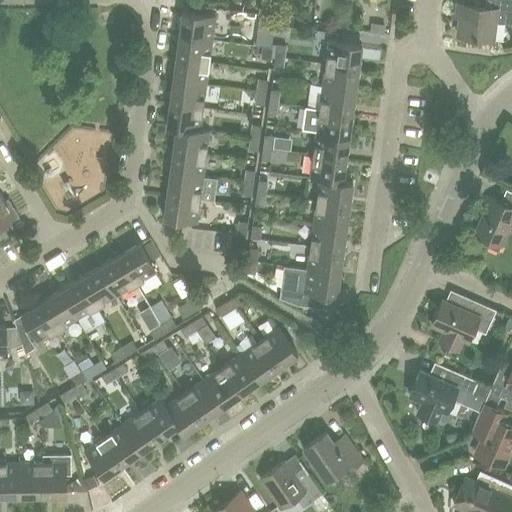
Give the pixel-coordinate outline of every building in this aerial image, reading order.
[(511,23),(511,0),(494,0),(494,7),(457,2),(455,16),(459,17),(457,34),(492,39),(495,21),(511,23)] [(179,34),(212,38),(215,15),(182,10),(179,34)] [(179,34),(176,56),(209,61),(212,38),(179,34)] [(256,36),(255,44),(263,45),(271,47),(272,38),(256,36)] [(325,63),(358,67),(362,44),(328,39),(325,63)] [(275,56),(284,57),(286,45),(277,43),(275,56)] [(271,47),(263,45),(261,58),(270,59),(271,47)] [(176,56),(172,79),(206,83),(209,61),(176,56)] [(284,57),(275,56),(273,68),(282,70),(284,57)] [(322,85),(355,90),(358,67),(325,63),(322,85)] [(256,91),(265,92),(267,79),(258,78),(256,91)] [(172,79),(169,101),(203,106),(206,83),(172,79)] [(319,108),(352,112),(355,90),(322,85),(319,108)] [(269,101),(278,102),(279,90),(271,89),(269,101)] [(263,104),(265,92),(256,91),(255,103),(263,104)] [(166,125),(176,126),(199,129),(199,128),(203,106),(169,101),(166,125)] [(278,102),(269,101),(267,114),(276,115),(278,102)] [(352,112),(319,108),(316,130),(349,135),(352,112)] [(252,123),(250,136),(259,137),(261,125),(252,123)] [(176,126),(173,148),(206,153),(209,130),(199,128),(199,129),(176,126)] [(349,135),(316,130),(312,153),(346,158),(349,135)] [(263,146),(271,147),(273,135),(264,134),(263,146)] [(248,148),(257,149),(257,150),(259,137),(250,136),(248,148)] [(271,147),(263,146),(261,159),(270,160),(271,147)] [(203,176),(206,153),(173,148),(169,171),(203,176)] [(346,158),(312,153),(309,176),(319,178),(319,177),(343,180),(346,158)] [(244,181),(253,182),(254,170),(246,169),(244,181)] [(169,171),(166,193),(200,198),(203,176),(169,171)] [(319,177),(319,178),(316,200),(349,205),(352,181),(343,180),(319,177)] [(265,193),(267,180),(258,179),(256,192),(265,193)] [(251,195),(253,182),(244,181),(242,194),(251,195)] [(263,205),(265,193),(256,192),(255,204),(263,205)] [(200,198),(166,193),(163,217),(196,222),(200,198)] [(475,233),(482,236),(480,242),(498,250),(511,217),(511,206),(488,195),(482,207),(486,209),(475,233)] [(4,200),(3,197),(0,198),(0,240),(4,238),(0,231),(0,225),(18,215),(8,198),(4,200)] [(346,227),(349,205),(316,200),(313,222),(346,227)] [(239,220),(237,233),(245,234),(247,221),(239,220)] [(346,227),(313,222),(309,245),(343,250),(346,227)] [(252,224),(250,237),(259,238),(261,225),(252,224)] [(139,242),(119,254),(136,283),(156,271),(139,242)] [(340,272),(343,250),(309,245),(306,268),(340,272)] [(247,260),(256,261),(257,248),(249,247),(247,260)] [(99,266),(116,294),(136,283),(119,254),(99,266)] [(256,261),(247,260),(245,272),(254,273),(256,261)] [(284,265),(279,298),(296,304),(314,306),(316,293),(336,296),(340,272),(306,268),(284,265)] [(99,266),(80,277),(97,306),(116,294),(99,266)] [(80,277),(60,289),(77,318),(97,306),(80,277)] [(60,289),(41,300),(58,329),(77,318),(60,289)] [(207,289),(195,297),(200,305),(212,298),(207,289)] [(236,295),(225,301),(230,309),(241,302),(236,295)] [(471,298),(465,309),(441,299),(431,323),(444,329),(439,341),(457,349),(462,337),(468,340),(473,327),(485,333),(496,309),(471,298)] [(38,341),(58,329),(41,300),(20,312),(21,314),(14,319),(21,340),(33,333),(38,341)] [(230,309),(225,301),(215,308),(219,315),(230,309)] [(191,322),(195,329),(206,323),(202,315),(191,322)] [(171,317),(160,324),(165,331),(176,325),(171,317)] [(195,329),(191,322),(180,328),(184,336),(195,329)] [(165,331),(160,324),(149,330),(154,338),(165,331)] [(278,326),(259,339),(278,367),(297,354),(278,326)] [(162,338),(152,345),(156,353),(157,352),(167,346),(162,338)] [(259,380),(278,367),(259,339),(240,352),(259,380)] [(121,347),(126,355),(137,348),(132,341),(121,347)] [(145,359),(156,353),(152,345),(141,351),(145,359)] [(126,355),(121,347),(110,353),(115,361),(126,355)] [(240,393),(259,380),(240,352),(221,365),(240,393)] [(112,368),(117,376),(127,369),(123,362),(112,368)] [(93,364),(82,370),(87,378),(97,371),(93,364)] [(203,378),(222,406),(240,393),(221,365),(203,378)] [(117,376),(112,368),(101,375),(106,382),(117,376)] [(490,386),(477,380),(449,368),(443,380),(419,370),(409,394),(422,400),(417,412),(435,420),(441,408),(446,410),(451,398),(467,405),(471,396),(483,401),(490,386)] [(483,401),(495,407),(500,396),(506,399),(503,406),(511,410),(511,368),(506,383),(494,377),(490,386),(483,401)] [(81,381),(87,378),(82,370),(71,377),(76,384),(81,381)] [(203,419),(222,406),(203,378),(184,391),(203,419)] [(76,384),(70,387),(75,395),(86,389),(81,381),(76,384)] [(64,401),(75,395),(70,387),(59,394),(64,401)] [(203,419),(184,391),(165,404),(165,405),(179,424),(178,425),(184,433),(203,419)] [(179,424),(165,405),(165,404),(160,396),(141,410),(160,438),(178,425),(179,424)] [(37,407),(41,415),(52,409),(47,401),(37,407)] [(506,411),(495,407),(483,401),(470,431),(481,436),(474,452),(503,465),(511,445),(511,424),(502,420),(506,411)] [(41,415),(37,407),(26,414),(30,421),(41,415)] [(160,438),(141,410),(122,423),(141,451),(160,438)] [(8,417),(0,417),(0,426),(9,426),(8,417)] [(122,464),(141,451),(122,423),(103,436),(122,464)] [(362,460),(347,438),(343,433),(332,441),(325,431),(303,447),(325,479),(347,464),(350,468),(362,460)] [(122,464),(103,436),(84,449),(103,477),(122,464)] [(70,454),(42,454),(42,461),(42,495),(66,494),(66,475),(71,475),(70,454)] [(284,460),(259,477),(280,507),(295,496),(302,506),(321,493),(307,473),(297,479),(284,460)] [(0,495),(20,495),(19,461),(0,461),(0,495)] [(20,495),(42,495),(42,461),(19,461),(20,495)] [(511,511),(511,483),(491,474),(486,486),(465,476),(453,503),(463,507),(461,511),(511,511)] [(226,506),(217,511),(266,511),(263,511),(248,511),(247,510),(251,507),(239,491),(224,502),(226,506)]
